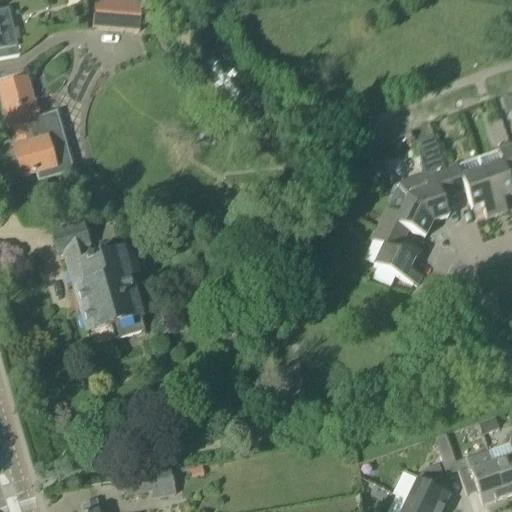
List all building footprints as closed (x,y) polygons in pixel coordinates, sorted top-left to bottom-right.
[(134,3),(108,0),(89,0),(86,29),(131,33),(134,3)] [(2,48),(0,38),(0,60),(18,58),(19,56),(17,45),(2,48)] [(22,178),(24,178),(36,174),(39,182),(72,172),(56,114),(37,119),(33,105),(26,81),(0,88),(0,96),(4,113),(8,129),(13,128),(19,149),(14,150),(18,163),(15,163),(18,175),(21,174),(22,178)] [(396,184),(407,197),(432,224),(448,219),(442,201),(453,197),(444,169),(433,136),(416,144),(420,176),(396,184)] [(481,171),(496,216),(507,212),(502,200),(511,196),(511,193),(507,179),(511,176),(511,156),(509,147),(497,151),(501,164),(481,171)] [(496,216),(481,171),(460,179),(456,165),(444,169),(453,197),(465,193),(471,210),(481,207),(486,220),(496,216)] [(386,210),(376,230),(402,243),(408,232),(424,240),(432,224),(407,197),(398,216),(386,210)] [(128,279),(126,274),(121,254),(92,262),(82,227),(52,237),(58,256),(63,254),(86,335),(110,328),(114,342),(144,334),(133,295),(134,292),(131,281),(128,279)] [(383,247),(374,266),(373,268),(416,288),(421,278),(409,272),(414,262),(397,254),(402,243),(376,230),(371,241),(383,247)] [(445,436),(434,440),(447,477),(458,473),(455,464),(445,436)] [(511,443),(509,445),(488,452),(492,466),(504,500),(511,496),(511,443)] [(455,464),(458,473),(467,497),(468,497),(466,492),(475,489),(481,508),(504,500),(492,466),(471,473),(466,460),(455,464)] [(421,472),(417,481),(406,503),(425,511),(441,511),(449,497),(431,488),(435,481),(442,478),(438,466),(421,472)] [(169,472),(121,481),(125,499),(151,494),(152,501),(174,497),(169,472)] [(98,511),(96,503),(81,507),(82,511),(98,511)] [(425,511),(406,503),(401,511),(425,511)]
